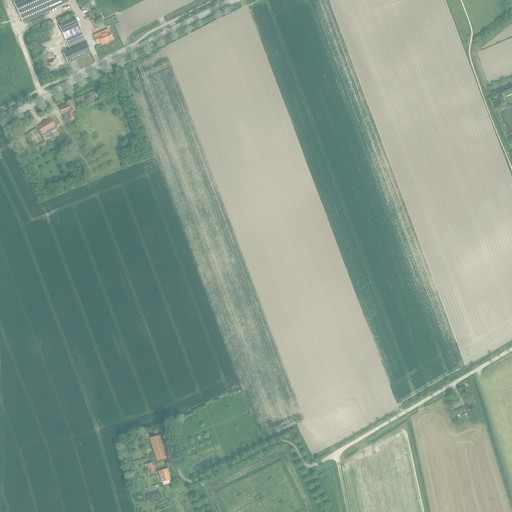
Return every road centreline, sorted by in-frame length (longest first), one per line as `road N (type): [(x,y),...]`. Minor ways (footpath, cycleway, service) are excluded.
road 1 (secondary): [(0,122),(233,0)]
road 2 (unclassified): [(318,462),(511,348)]
